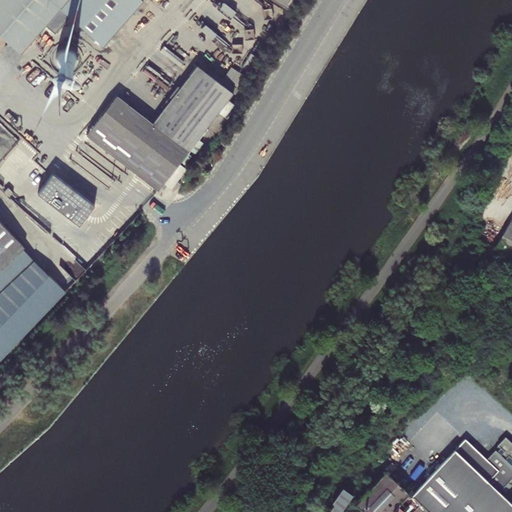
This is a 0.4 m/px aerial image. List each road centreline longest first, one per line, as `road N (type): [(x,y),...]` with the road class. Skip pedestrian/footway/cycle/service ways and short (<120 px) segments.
road 1 (unclassified): [(0,422),(241,155),(335,0)]
road 2 (unknown): [(7,84),(68,135),(177,0)]
road 3 (unknown): [(203,511),(350,315)]
